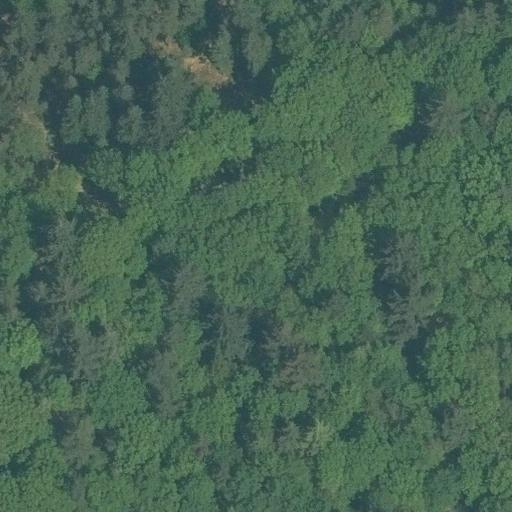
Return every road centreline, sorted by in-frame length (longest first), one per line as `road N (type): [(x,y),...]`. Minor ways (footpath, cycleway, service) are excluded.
road 1 (track): [(249,0),(463,511)]
road 2 (track): [(511,71),(0,259)]
